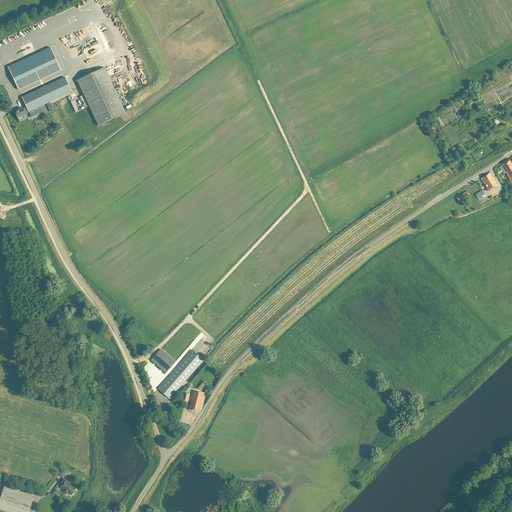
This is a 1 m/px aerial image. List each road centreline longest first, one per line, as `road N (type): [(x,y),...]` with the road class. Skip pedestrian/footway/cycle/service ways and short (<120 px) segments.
road 1 (unclassified): [(165,460),(223,379),(301,301),(396,227),(511,154)]
road 2 (unclassified): [(165,460),(122,344),(64,257),(0,116)]
